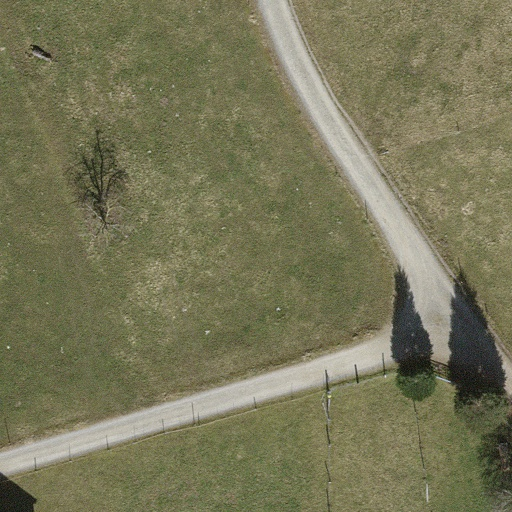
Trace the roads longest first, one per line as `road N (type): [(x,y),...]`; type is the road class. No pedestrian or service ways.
road 1 (track): [(0,469),(418,341),(459,318)]
road 2 (track): [(511,390),(321,109),(271,0)]
